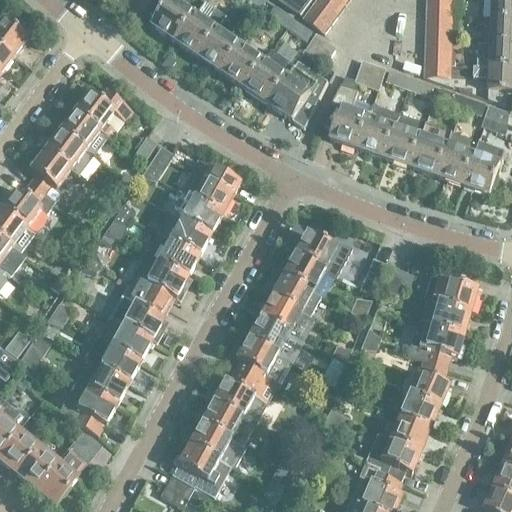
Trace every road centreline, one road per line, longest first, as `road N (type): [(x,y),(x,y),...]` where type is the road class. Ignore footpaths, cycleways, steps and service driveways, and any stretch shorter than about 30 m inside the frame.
road 1 (unclassified): [(108,511),(288,180)]
road 2 (unclassified): [(288,180),(190,116),(87,31)]
road 3 (unclassified): [(511,254),(288,180)]
road 4 (unclassified): [(442,511),(511,322)]
road 5 (unclassified): [(0,145),(87,31)]
